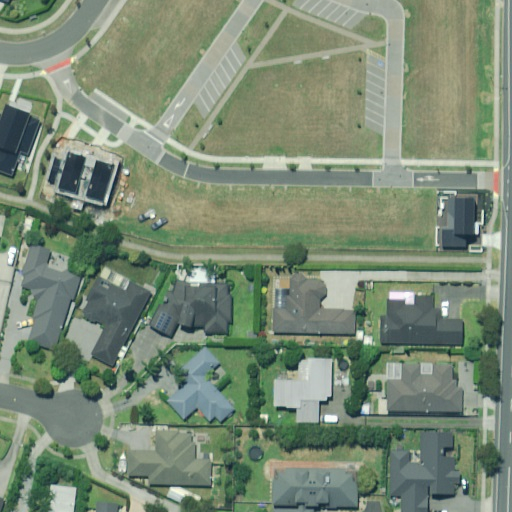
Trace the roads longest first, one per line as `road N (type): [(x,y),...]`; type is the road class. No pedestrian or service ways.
road 1 (residential): [(394,185),(229,180),(148,158)]
road 2 (residential): [(394,185),(396,24),(359,0)]
road 3 (residential): [(252,0),(148,158)]
road 4 (residential): [(148,158),(111,139),(62,92),(49,48)]
